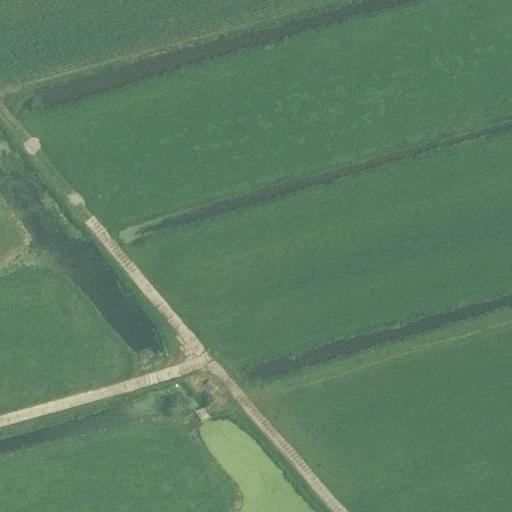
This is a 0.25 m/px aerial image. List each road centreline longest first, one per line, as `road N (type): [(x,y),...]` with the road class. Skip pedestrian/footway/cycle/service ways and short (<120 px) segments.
road 1 (track): [(337,511),(0,108)]
road 2 (track): [(0,422),(207,361)]
